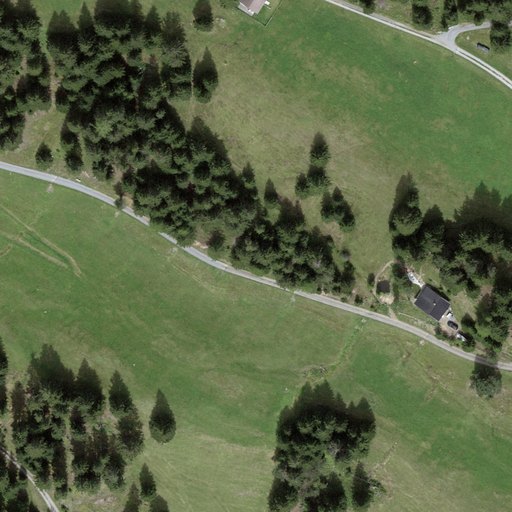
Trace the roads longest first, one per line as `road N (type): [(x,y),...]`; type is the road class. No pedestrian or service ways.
road 1 (track): [(511,368),(212,262),(88,190),(0,163)]
road 2 (track): [(329,0),(466,56),(511,86)]
